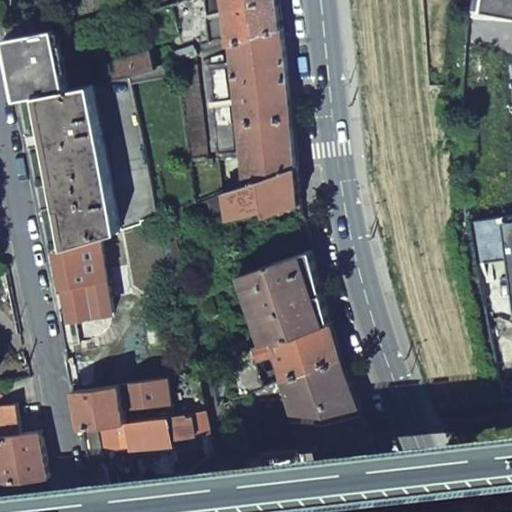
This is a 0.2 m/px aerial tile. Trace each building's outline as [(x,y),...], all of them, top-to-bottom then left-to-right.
[(217,40),(212,0),(199,0),(205,41),(217,40)] [(222,0),(229,45),(281,28),(278,0),(222,0)] [(511,0),(483,0),(481,13),(511,17),(511,0)] [(229,45),(242,186),(297,167),(281,28),(229,45)] [(56,30),(6,41),(18,101),(41,96),(68,91),(56,30)] [(141,76),(155,71),(152,55),(136,61),(132,63),(134,77),(141,76)] [(207,58),(218,157),(231,156),(220,57),(207,58)] [(204,159),(195,65),(180,67),(175,86),(186,162),(204,159)] [(120,226),(94,86),(68,91),(41,96),(70,242),(98,233),(120,226)] [(114,310),(98,233),(70,242),(53,248),(68,319),(114,310)] [(272,338),(332,323),(313,248),(243,274),(261,338),(270,336),(272,338)] [(263,345),(332,326),(332,323),(272,338),(270,336),(261,338),(263,345)] [(282,376),(340,357),(332,326),(263,345),(255,347),(255,352),(273,347),(279,367),(282,376)] [(232,365),(236,391),(255,384),(254,375),(250,357),(241,359),(241,362),(232,365)] [(280,377),(301,448),(373,440),(340,357),(282,376),(280,377)] [(279,367),(254,375),(255,384),(280,377),(282,376),(279,367)] [(170,375),(75,390),(83,427),(101,423),(129,418),(127,406),(173,396),(170,375)] [(135,450),(175,442),(175,434),(210,421),(206,401),(129,418),(101,423),(105,446),(134,441),(135,450)] [(0,435),(21,433),(17,403),(0,405),(0,435)] [(0,435),(0,483),(50,476),(41,430),(21,433),(0,435)] [(300,448),(311,492),(312,492),(327,489),(384,471),(373,440),(301,448),(300,448)] [(327,489),(335,511),(400,511),(384,471),(327,489)]
